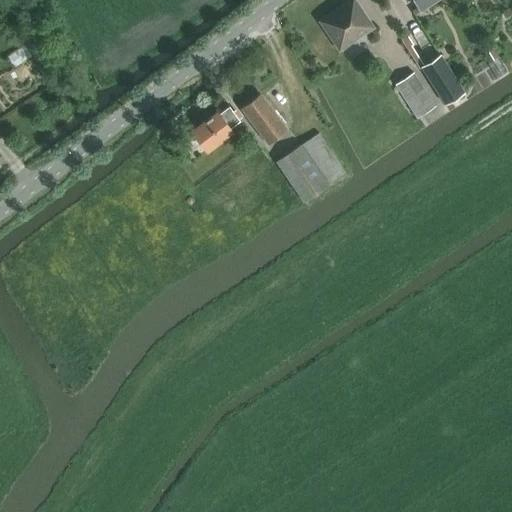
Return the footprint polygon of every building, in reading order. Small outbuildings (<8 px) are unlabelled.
[(345,48),(376,26),(356,0),(355,0),(326,22),(345,48)] [(17,56),(36,45),(29,33),(10,44),(17,56)] [(408,34),(402,38),(409,49),(415,45),(408,34)] [(483,78),(505,67),(491,39),(482,43),(485,49),(472,55),(483,78)] [(442,57),(423,69),(446,106),(464,95),(442,57)] [(400,84),(421,118),(438,108),(418,73),(400,84)] [(240,90),(247,99),(266,84),(260,75),(240,90)] [(260,95),(243,108),(270,143),(287,130),(260,95)] [(243,117),(233,104),(223,111),(222,109),(196,128),(210,147),(235,128),(233,124),(243,117)] [(347,169),(319,132),(318,130),(277,161),(307,200),(347,169)]
